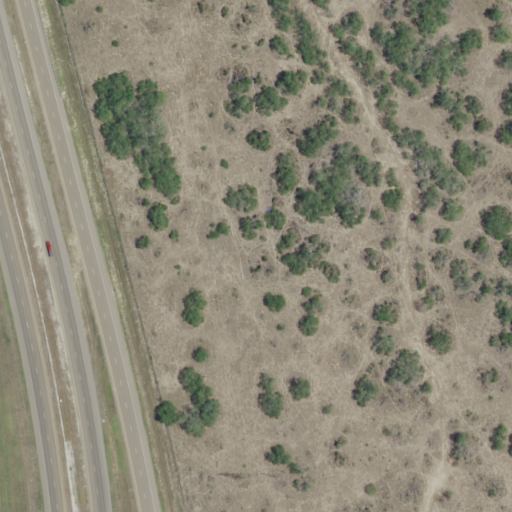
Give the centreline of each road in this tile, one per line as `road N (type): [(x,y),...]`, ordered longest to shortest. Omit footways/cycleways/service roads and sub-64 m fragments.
road 1 (trunk): [(147,511),(24,0)]
road 2 (trunk): [(99,511),(85,398),(0,46)]
road 3 (trunk): [(0,221),(28,327),(55,511)]
